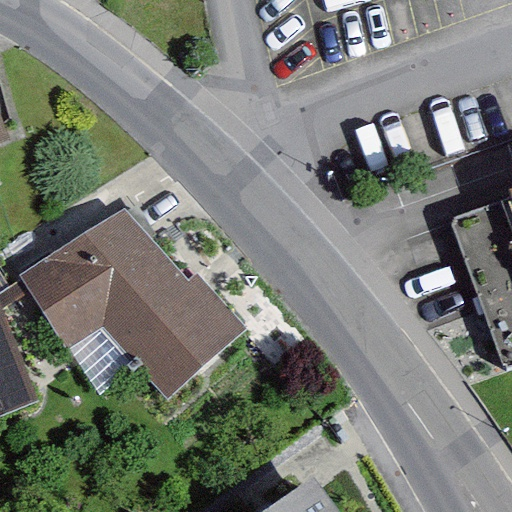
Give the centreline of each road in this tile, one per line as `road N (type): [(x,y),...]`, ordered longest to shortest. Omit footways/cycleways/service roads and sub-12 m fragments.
road 1 (tertiary): [(477,511),(339,304),(227,184)]
road 2 (tertiary): [(227,184),(91,58),(0,0)]
road 3 (residential): [(221,0),(236,63),(227,184)]
